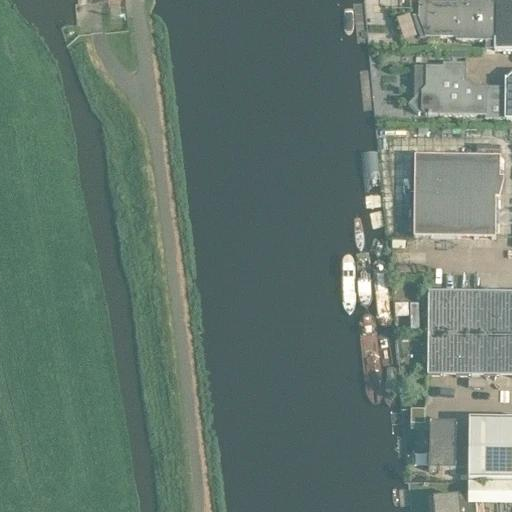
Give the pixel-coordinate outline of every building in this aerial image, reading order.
[(455,41),(493,41),(493,51),(511,50),(511,0),(493,0),(494,2),(456,1),(456,4),(418,4),(418,18),(413,18),(415,25),(418,32),(420,38),(455,38),(455,41)] [(424,116),(484,116),(484,120),(511,119),(511,74),(505,80),(505,79),(504,79),(504,88),(470,88),(465,81),(465,64),(442,64),(442,67),(425,67),(425,88),(407,105),(418,115),(421,112),(424,116)] [(413,238),(494,239),(495,198),(499,183),(499,157),(414,156),(413,238)] [(426,377),(511,377),(511,293),(427,292),(426,377)] [(467,481),(511,481),(511,421),(468,421),(468,438),(455,438),(455,425),(429,425),(428,471),(455,472),(455,468),(468,468),(467,481)] [(511,483),(467,483),(467,496),(431,499),(432,511),(472,511),(472,504),(511,504),(511,483)]
